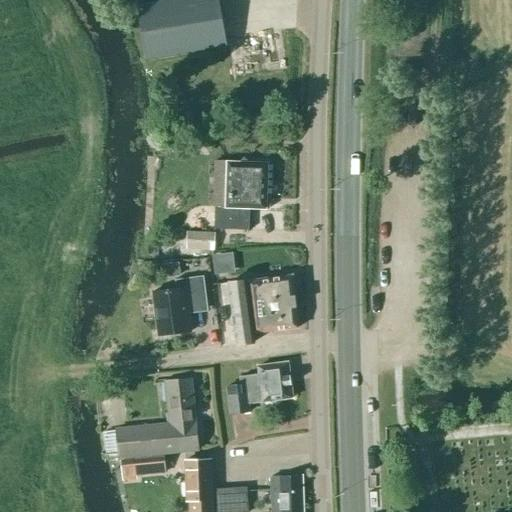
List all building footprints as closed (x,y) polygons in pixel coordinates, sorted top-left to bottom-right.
[(169,0),(137,5),(146,59),(227,45),(219,0),(169,0)] [(268,163),(233,161),(216,160),(214,229),(248,230),(249,209),(266,210),(268,163)] [(186,248),(213,249),(214,233),(186,232),(186,248)] [(178,262),(163,264),(165,277),(179,275),(178,262)] [(254,342),(253,333),(298,328),(292,275),(229,283),(236,344),(254,342)] [(158,336),(191,331),(189,313),(194,307),(207,306),(204,276),(175,280),(176,289),(152,292),(158,336)] [(249,412),(248,404),(265,402),(265,404),(276,403),(276,400),(292,398),(288,362),(258,366),(259,374),(239,377),(240,385),(227,386),(230,414),(249,412)] [(115,430),(119,458),(198,450),(191,379),(165,381),(169,424),(115,430)] [(135,476),(165,473),(163,456),(133,459),(135,476)] [(196,501),(196,511),(212,511),(211,457),(203,457),(185,458),(186,501),(196,501)] [(271,511),(280,511),(281,507),(303,506),(302,475),(270,476),(271,511)] [(247,511),(246,487),(215,489),(216,511),(247,511)]
